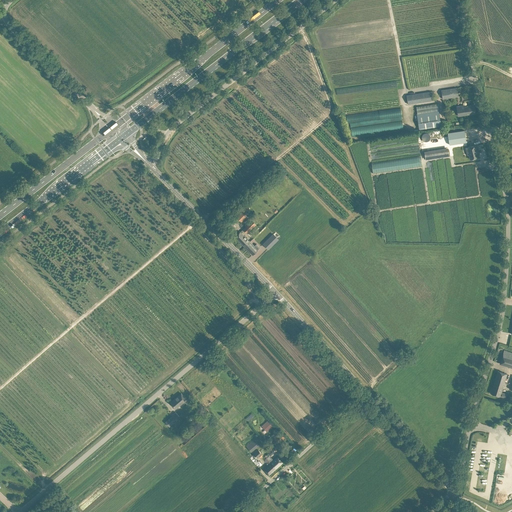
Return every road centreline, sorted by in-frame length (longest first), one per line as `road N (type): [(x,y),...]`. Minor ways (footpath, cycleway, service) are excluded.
road 1 (unclassified): [(454,491),(502,308),(508,226),(459,0)]
road 2 (unclassified): [(20,511),(275,293)]
road 3 (unclassified): [(149,164),(165,133),(336,0)]
road 4 (primary): [(124,136),(299,0)]
road 5 (primary): [(279,0),(115,126)]
road 6 (unclassified): [(275,293),(149,164)]
road 7 (unclassified): [(234,511),(366,394)]
road 8 (unknown): [(475,78),(400,89),(383,0)]
road 9 (primary): [(0,233),(119,140)]
road 10 (primary): [(110,131),(0,219)]
road 11 (unclassified): [(366,394),(275,293)]
road 12 (unclassified): [(94,111),(0,16)]
road 13 (unclassified): [(454,490),(366,394)]
